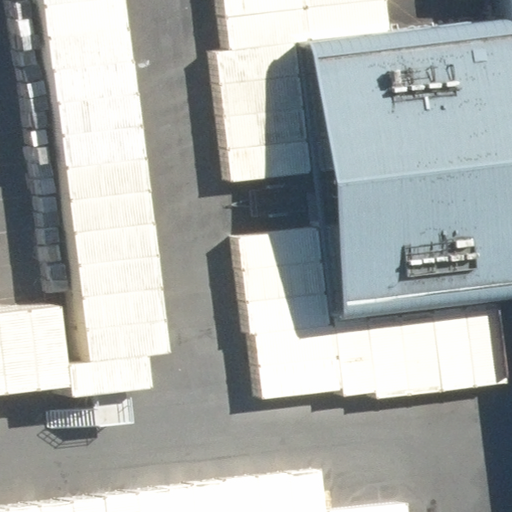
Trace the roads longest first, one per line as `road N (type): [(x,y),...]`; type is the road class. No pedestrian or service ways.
road 1 (unknown): [(181,392),(142,0)]
road 2 (unknown): [(181,392),(443,378)]
road 3 (unknown): [(0,410),(181,392)]
